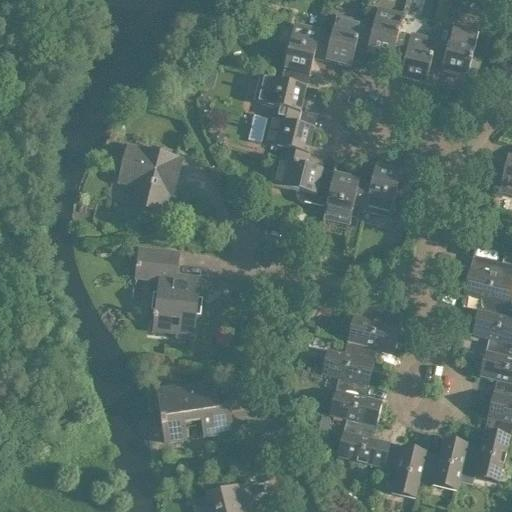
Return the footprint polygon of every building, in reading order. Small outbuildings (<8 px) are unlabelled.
[(370,28),(358,25),(353,49),(364,52),(364,53),(390,59),(390,58),(396,34),(401,12),(375,6),(370,28)] [(328,36),(317,33),(311,57),(323,60),(323,61),(348,67),(353,49),(358,25),(359,20),(334,14),(328,36)] [(282,69),(280,80),(303,86),(306,75),(307,75),(311,57),(317,33),(318,29),(292,23),(281,69),(282,69)] [(444,46),(433,43),(427,67),(439,70),(439,71),(464,77),(476,30),(450,24),(444,46)] [(407,37),(396,34),(390,58),(402,61),(397,79),(423,85),(427,67),(433,43),(434,38),(408,32),(407,37)] [(208,62),(221,65),(224,49),(211,46),(208,62)] [(273,106),(271,118),(294,124),(297,112),(298,112),(304,86),(303,86),(280,80),(258,75),(251,101),(273,106)] [(203,92),(197,90),(195,99),(201,100),(203,92)] [(271,118),(265,117),(259,143),(281,148),(279,159),(302,165),(305,153),(306,154),(312,128),(294,124),(271,118)] [(208,134),(213,143),(222,138),(217,129),(208,134)] [(183,141),(185,133),(177,131),(175,139),(183,141)] [(124,204),(162,213),(168,187),(173,188),(181,159),(125,144),(115,183),(129,186),(124,204)] [(498,191),(511,193),(511,158),(505,157),(498,191)] [(320,169),(302,165),(279,159),(274,158),(268,184),(314,195),(314,194),(326,197),(331,173),(320,170),(320,169)] [(369,182),(363,206),(362,211),(388,217),(393,195),(406,198),(412,173),(373,164),(369,182)] [(326,197),(320,219),(346,225),(351,203),(363,206),(369,182),(357,179),(358,178),(332,172),(331,173),(326,197)] [(360,219),(352,217),(343,254),(351,256),(360,219)] [(305,248),(313,250),(315,239),(307,237),(305,248)] [(315,244),(312,255),(322,258),(324,252),(321,246),(315,244)] [(156,281),(152,310),(150,331),(173,334),(173,336),(190,338),(198,277),(173,274),(176,251),(136,246),(132,279),(156,281)] [(467,268),(461,294),(478,298),(507,305),(511,286),(511,278),(510,279),(511,272),(511,265),(471,256),(467,268)] [(469,335),(486,339),(511,345),(511,318),(504,316),(507,305),(478,298),(476,306),(475,309),(469,335)] [(400,314),(374,308),(373,305),(351,309),(352,316),(345,342),(373,349),(391,353),(398,327),(400,314)] [(310,331),(312,321),(303,319),(301,329),(310,331)] [(511,345),(486,339),(485,345),(483,351),(477,377),(494,381),(511,384),(511,345)] [(344,346),(342,353),(325,349),(319,375),(336,379),(365,386),(372,360),(372,356),(373,349),(345,342),(344,346)] [(303,380),(305,371),(298,369),(296,378),(303,380)] [(163,382),(175,380),(174,372),(162,374),(163,382)] [(326,416),(344,420),(373,427),(380,401),(362,397),(363,391),(365,386),(336,379),(334,386),(333,390),(326,416)] [(492,387),(491,392),(485,418),(511,424),(511,384),(494,381),(492,387)] [(154,389),(161,442),(184,439),(182,427),(199,425),(201,436),(230,432),(227,407),(216,409),(213,386),(188,390),(187,384),(154,389)] [(320,416),(317,429),(326,431),(328,418),(320,416)] [(471,472),(470,476),(496,482),(507,436),(511,437),(511,424),(485,418),(483,427),(482,429),(478,447),(470,445),(466,444),(460,469),(471,472)] [(334,457),(380,468),(381,468),(388,443),(370,439),(372,432),(373,427),(344,420),(342,427),(341,432),(334,457)] [(429,484),(455,491),(460,469),(466,444),(441,438),(436,455),(430,453),(425,452),(418,481),(423,482),(429,484)] [(414,499),(418,481),(425,452),(400,446),(393,444),(388,443),(381,468),(380,468),(379,472),(392,475),(388,492),(414,499)] [(199,481),(189,484),(191,493),(201,491),(199,481)] [(212,494),(193,499),(196,511),(251,511),(244,481),(211,489),(212,494)]
